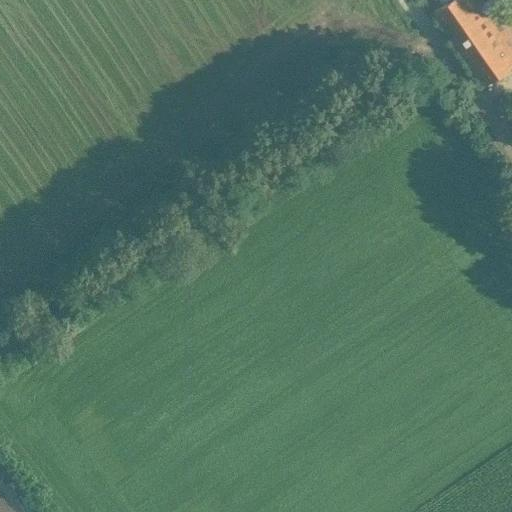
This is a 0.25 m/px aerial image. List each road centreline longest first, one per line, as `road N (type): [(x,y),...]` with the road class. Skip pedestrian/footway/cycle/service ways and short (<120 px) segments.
road 1 (track): [(431,30),(0,328)]
road 2 (unclassified): [(511,147),(414,5)]
